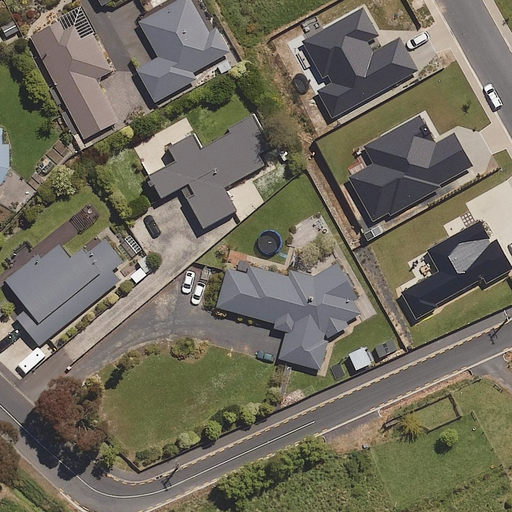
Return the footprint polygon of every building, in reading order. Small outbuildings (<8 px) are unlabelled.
[(211,28),(195,0),(177,0),(140,20),(160,56),(138,68),(156,101),(197,78),(194,71),(231,50),(217,25),(211,28)] [(81,7),(30,32),(83,138),(117,121),(96,78),(112,70),(81,7)] [(273,144),(254,112),(231,126),(233,129),(204,147),(194,130),(168,146),(176,159),(150,174),(163,196),(181,186),(206,226),(237,207),(225,186),(264,163),(258,153),(273,144)] [(0,185),(10,168),(9,141),(3,142),(3,126),(0,125),(0,185)] [(74,260),(59,242),(39,258),(36,255),(7,278),(29,305),(17,314),(40,343),(121,279),(112,269),(124,260),(105,235),(74,260)] [(347,319),(360,312),(353,298),(358,295),(339,260),(313,274),(291,268),(289,274),(251,263),(249,273),(229,268),(219,304),(276,321),(275,326),(288,330),(280,357),(321,368),(330,336),(350,325),(347,319)]
